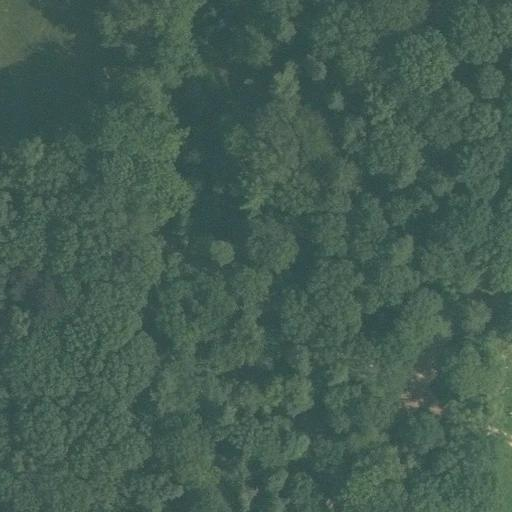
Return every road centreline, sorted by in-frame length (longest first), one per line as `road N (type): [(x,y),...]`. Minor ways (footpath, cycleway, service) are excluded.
road 1 (track): [(156,245),(188,0)]
road 2 (track): [(156,245),(369,367)]
road 3 (track): [(511,228),(408,389)]
road 4 (track): [(0,305),(119,244),(156,245)]
road 5 (track): [(408,389),(329,511)]
